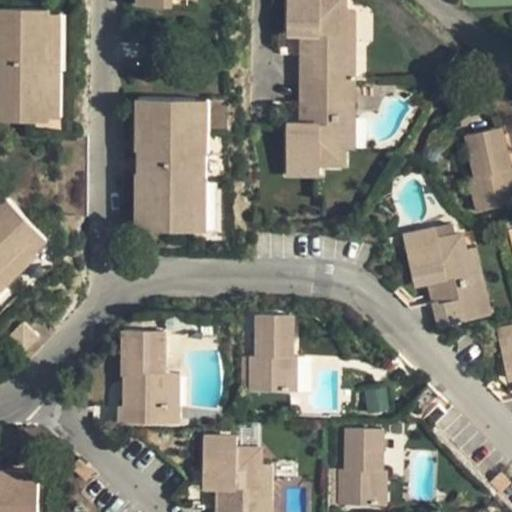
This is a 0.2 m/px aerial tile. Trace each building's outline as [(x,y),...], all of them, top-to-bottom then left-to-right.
[(147,0),(147,26),(179,26),(179,16),(200,16),(200,0),(147,0)] [(330,0),(297,0),(298,47),(310,47),(310,67),(310,90),(339,90),(340,54),(354,54),(354,23),(354,6),(331,6),(330,0)] [(56,15),(4,15),(3,55),(20,55),(19,89),(3,89),(3,128),(55,128),(55,123),(56,20),(56,15)] [(68,20),(56,20),(55,123),(67,124),(68,20)] [(365,22),(354,23),(354,54),(340,54),(339,90),(364,90),(365,22)] [(20,55),(3,55),(3,89),(19,89),(20,55)] [(339,90),(310,90),(310,112),(309,112),(309,136),(296,136),(296,186),(328,186),(329,176),(352,176),(352,162),(353,128),(339,128),(339,90)] [(364,90),(339,90),(339,128),(353,128),(352,162),(364,162),(364,90)] [(204,104),(145,104),(144,157),(173,157),(173,178),(145,178),(144,238),(202,239),(203,184),(215,184),(215,158),(204,158),(204,104)] [(215,105),(204,104),(204,158),(215,158),(215,105)] [(511,163),(507,143),(475,150),(484,191),(479,192),(486,226),(511,220),(511,194),(509,195),(506,186),(511,184),(511,163)] [(96,146),(67,146),(66,221),(95,221),(96,146)] [(173,157),(144,157),(145,178),(173,178),(173,157)] [(0,271),(37,236),(43,241),(55,228),(13,184),(0,196),(0,271)] [(203,184),(202,239),(215,239),(215,184),(203,184)] [(0,288),(46,244),(43,241),(37,236),(0,271),(0,288)] [(437,240),(407,246),(418,296),(431,293),(441,339),(470,332),(462,295),(476,292),(469,260),(465,245),(440,251),(437,240)] [(479,258),(469,260),(476,292),(462,295),(470,332),(496,326),(479,258)] [(168,325),(129,325),(129,399),(124,399),(124,417),(167,417),(167,398),(173,398),(174,366),(168,366),(168,325)] [(511,325),(503,328),(511,366),(511,325)] [(9,353),(30,374),(52,352),(31,330),(9,353)] [(292,333),(259,332),(258,374),(252,373),(251,409),(285,410),(286,384),(280,384),(281,375),(291,375),(292,333)] [(185,367),(174,366),(173,398),(167,398),(167,417),(185,417),(185,367)] [(286,384),(285,410),(297,410),(299,375),(291,375),(281,375),(280,384),(286,384)] [(382,440),(348,440),(349,482),(343,482),(343,511),(377,511),(377,492),(371,492),(371,482),(382,482),(382,440)] [(233,446),(202,445),(201,496),(214,497),(213,511),(243,511),(243,506),(258,506),(258,473),(258,458),(233,457),(233,446)] [(269,511),(269,473),(258,473),(258,506),(243,506),(243,511),(269,511)] [(0,511),(51,511),(53,481),(13,479),(12,482),(9,482),(9,495),(0,494),(0,511)] [(0,494),(9,495),(9,482),(0,481),(0,494)] [(377,492),(377,511),(389,511),(389,482),(382,482),(371,482),(371,492),(377,492)]
